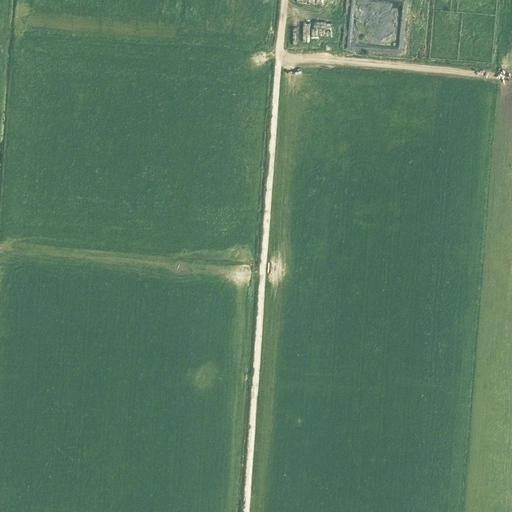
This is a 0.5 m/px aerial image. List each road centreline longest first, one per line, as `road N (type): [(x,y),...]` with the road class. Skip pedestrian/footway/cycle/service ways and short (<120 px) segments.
road 1 (track): [(278,56),(245,511)]
road 2 (track): [(278,56),(500,76)]
